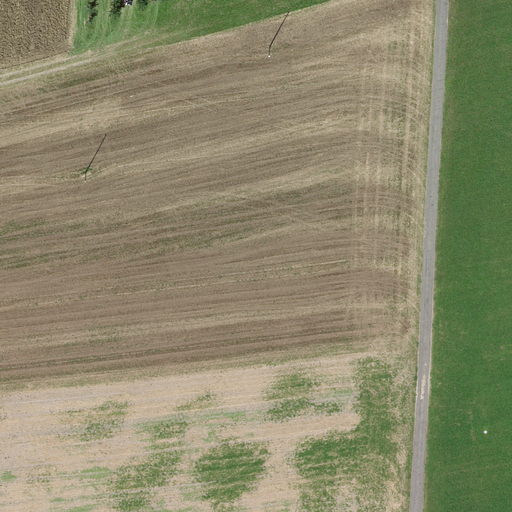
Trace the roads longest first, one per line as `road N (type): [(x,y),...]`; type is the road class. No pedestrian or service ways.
road 1 (track): [(439,0),(412,511)]
road 2 (track): [(345,0),(0,81)]
